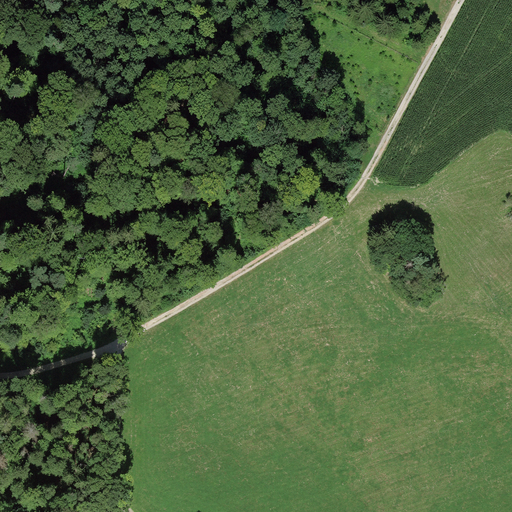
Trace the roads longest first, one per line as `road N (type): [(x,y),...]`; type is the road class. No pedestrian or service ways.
road 1 (track): [(0,372),(101,346),(342,204),(461,0)]
road 2 (track): [(354,191),(238,213),(95,187),(0,205)]
road 3 (track): [(101,346),(116,507),(123,511)]
